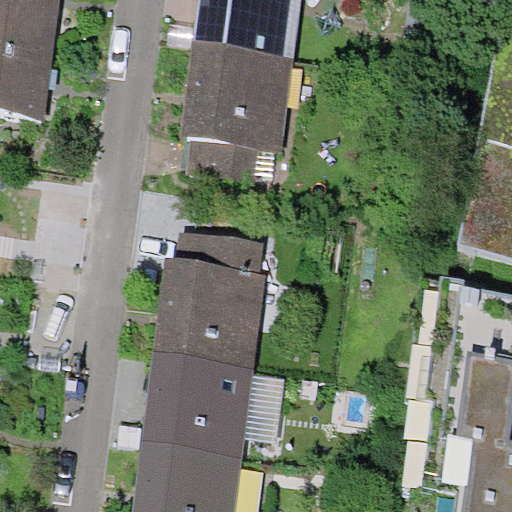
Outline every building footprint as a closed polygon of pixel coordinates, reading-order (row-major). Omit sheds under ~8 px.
[(0,0),(0,125),(47,131),(64,0),(0,0)] [(303,0),(206,0),(181,185),(276,199),(303,0)] [(511,46),(503,45),(461,257),(511,267),(511,46)] [(235,511),(267,254),(174,243),(141,511),(235,511)] [(511,511),(511,316),(440,310),(420,511),(511,511)]
